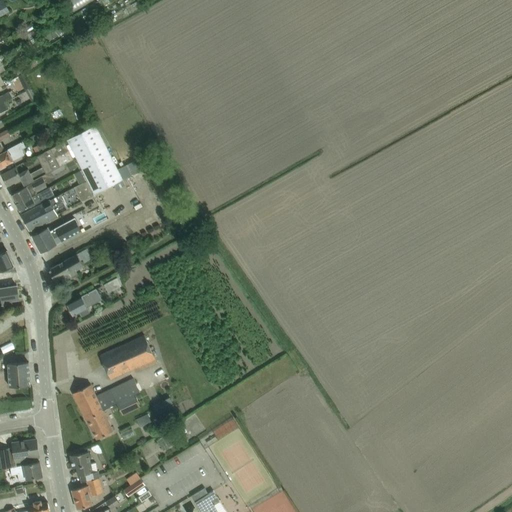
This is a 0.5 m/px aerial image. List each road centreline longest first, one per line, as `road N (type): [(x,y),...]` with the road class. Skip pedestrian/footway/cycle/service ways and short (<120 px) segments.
road 1 (residential): [(49,419),(33,279),(0,209)]
road 2 (track): [(36,303),(202,226)]
